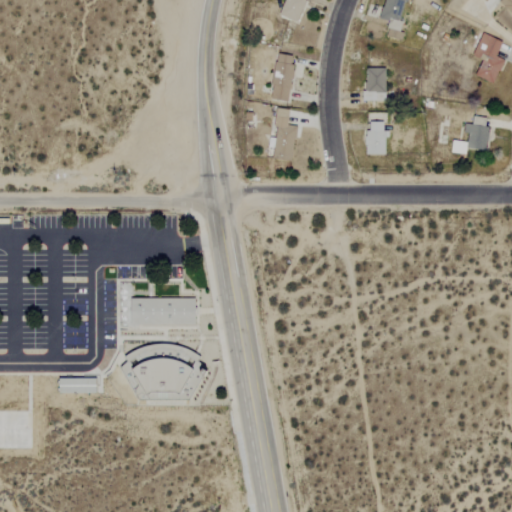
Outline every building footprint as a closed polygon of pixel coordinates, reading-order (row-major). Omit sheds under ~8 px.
[(306,0),(285,0),(280,15),(298,22),(306,0)] [(391,22),(387,37),(398,40),(408,0),(385,0),(381,19),(391,22)] [(496,83),(504,60),(497,57),(503,41),(482,34),(474,56),(483,59),(477,77),(496,83)] [(294,55),(277,53),(272,100),(289,101),(294,55)] [(386,101),(386,69),(366,68),(366,101),(386,101)] [(293,160),(297,127),(288,125),(290,108),(279,107),(273,158),(293,160)] [(469,149),(487,149),(488,117),(474,117),(473,125),(465,124),(465,133),(469,133),(469,149)] [(384,122),(370,122),(370,131),(366,130),(365,154),(387,155),(387,131),(384,131),(384,122)] [(132,325),(197,323),(197,297),(132,298),(132,325)] [(98,392),(97,377),(60,378),(61,393),(98,392)]
